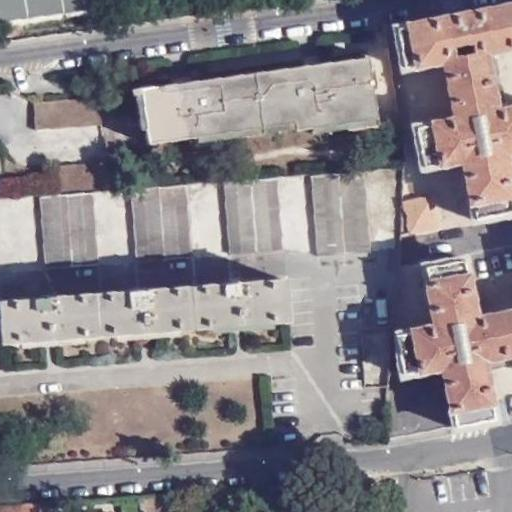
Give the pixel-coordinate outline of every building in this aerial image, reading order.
[(0,0),(0,23),(109,8),(107,0),(0,0)] [(511,3),(399,25),(406,63),(448,56),(459,116),(418,124),(426,163),(466,155),(478,216),(511,209),(511,182),(505,147),(511,146),(511,106),(510,107),(499,109),(487,48),(507,44),(511,43),(511,3)] [(181,82),(138,88),(146,142),(290,120),(292,128),(373,119),(366,55),(309,63),(181,82)] [(35,129),(101,123),(97,107),(90,101),(78,98),(33,101),(35,129)] [(90,189),(111,187),(109,160),(53,165),(54,192),(90,189)] [(370,250),(365,169),(310,173),(316,254),(370,250)] [(278,250),(274,175),(223,179),(229,254),(278,250)] [(190,256),(185,182),(129,186),(135,261),(190,256)] [(54,192),(39,193),(44,267),(95,263),(90,189),(54,192)] [(410,231),(438,225),(432,195),(404,200),(410,231)] [(487,357),(511,352),(511,310),(479,316),(477,302),(468,257),(427,265),(438,324),(397,333),(405,373),(446,365),(458,425),(499,417),(488,365),(487,357)] [(0,299),(0,339),(49,337),(146,330),(235,324),(283,321),(280,280),(0,299)] [(219,490),(54,503),(54,511),(144,511),(219,506),(219,490)]
